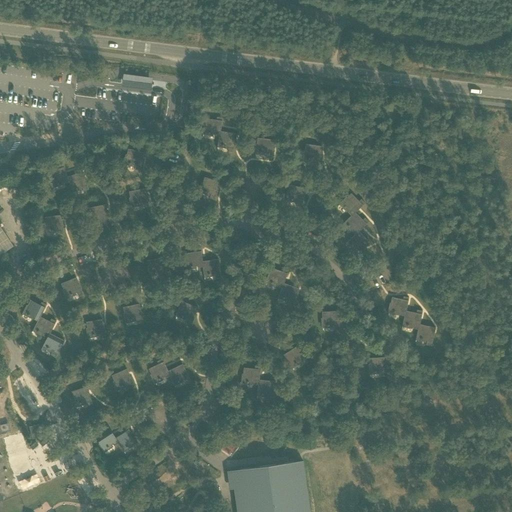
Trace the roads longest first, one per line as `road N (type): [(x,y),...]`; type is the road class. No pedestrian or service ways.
road 1 (tertiary): [(511,93),(0,30)]
road 2 (track): [(511,34),(466,47),(341,26)]
